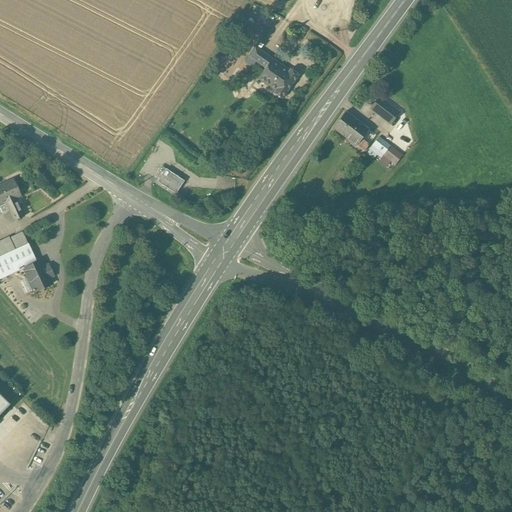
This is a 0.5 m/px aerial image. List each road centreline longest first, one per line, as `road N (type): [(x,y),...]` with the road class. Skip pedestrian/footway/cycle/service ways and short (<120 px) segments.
road 1 (residential): [(131,195),(94,255),(64,431),(19,511)]
road 2 (secondary): [(222,252),(365,312),(511,400)]
road 3 (primary): [(222,252),(404,0)]
road 4 (primary): [(75,511),(222,252)]
road 5 (secondary): [(131,195),(0,112)]
